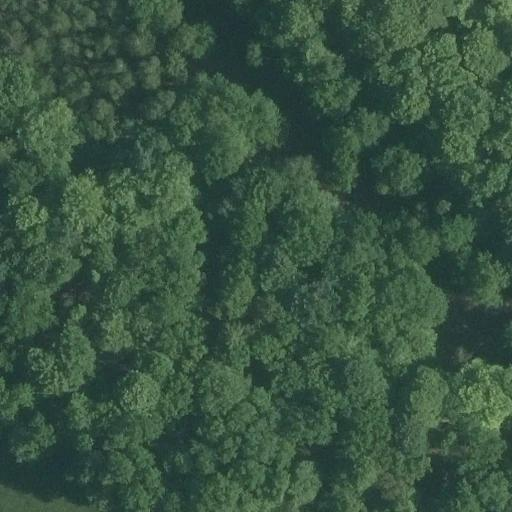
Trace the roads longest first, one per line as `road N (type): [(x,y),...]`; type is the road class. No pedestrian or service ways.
road 1 (track): [(511,402),(410,419),(280,361),(0,113)]
road 2 (track): [(316,0),(511,244)]
